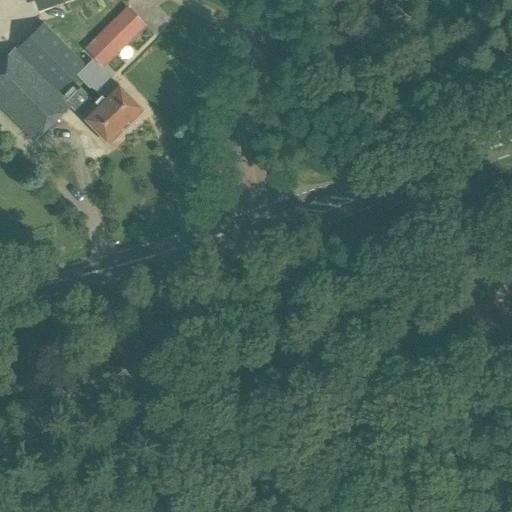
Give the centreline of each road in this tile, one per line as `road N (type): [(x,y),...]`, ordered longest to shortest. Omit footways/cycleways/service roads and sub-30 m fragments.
road 1 (primary): [(0,299),(257,224)]
road 2 (primary): [(511,144),(257,224)]
road 3 (tertiary): [(257,224),(245,106),(276,0)]
